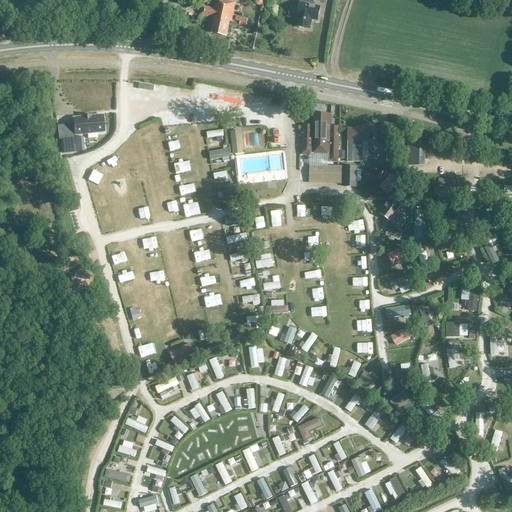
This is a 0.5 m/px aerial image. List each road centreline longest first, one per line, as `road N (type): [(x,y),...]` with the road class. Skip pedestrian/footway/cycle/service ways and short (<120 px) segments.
road 1 (secondary): [(511,120),(157,51)]
road 2 (secondary): [(157,51),(0,51)]
